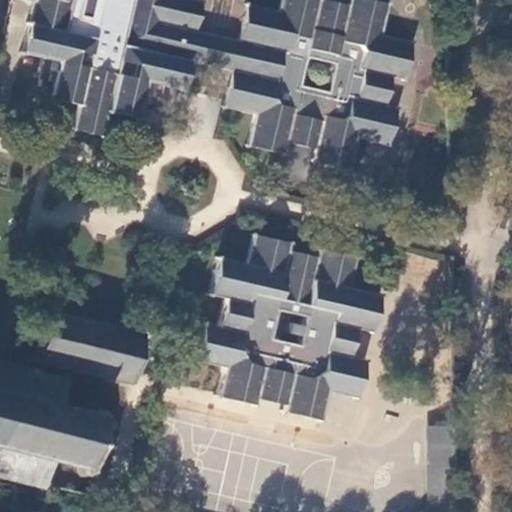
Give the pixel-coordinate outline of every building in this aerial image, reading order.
[(23,0),(28,1),(16,53),(38,58),(34,73),(51,77),(46,99),(74,105),(70,129),(99,136),(105,112),(135,119),(140,97),(156,100),(159,86),(180,91),(186,62),(213,68),(229,72),(221,107),(252,115),(245,146),(284,155),(286,143),(315,150),(312,160),(350,169),(353,155),(357,138),(369,141),(389,146),(398,109),(386,106),(393,77),(404,80),(412,42),(382,34),(389,4),(372,0),(350,0),(349,6),(322,0),(279,0),(277,11),(245,4),(237,40),(194,29),(200,1),(193,0),(23,0)] [(212,395),(250,404),(252,396),(280,403),(279,410),(316,419),(322,389),(352,397),(361,358),(345,355),(351,327),(367,331),(376,292),(346,285),(353,256),(315,248),(314,255),(286,249),(288,242),(249,232),(243,262),(213,255),(205,292),(220,296),(213,324),(198,321),(189,359),(218,365),(212,395)] [(34,358),(129,382),(140,334),(46,310),(39,338),(34,358)] [(0,475),(34,484),(33,489),(37,490),(38,485),(43,486),(44,482),(39,480),(44,459),(74,466),(79,476),(88,472),(84,461),(93,421),(102,414),(95,405),(85,411),(53,403),(58,382),(62,383),(64,377),(61,373),(56,372),(55,377),(33,371),(34,366),(30,366),(29,370),(0,363),(0,475)] [(454,511),(453,442),(430,443),(431,508),(424,511),(454,511)]
